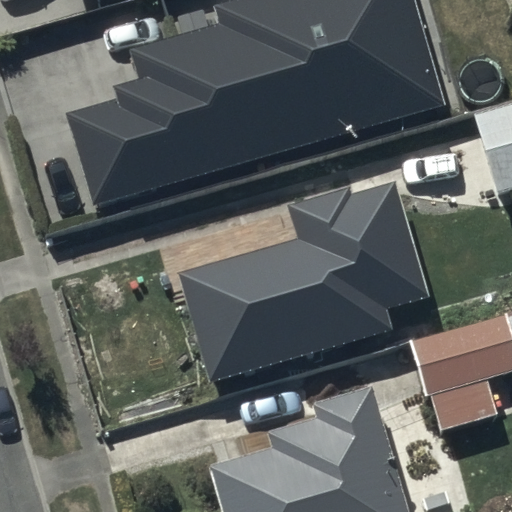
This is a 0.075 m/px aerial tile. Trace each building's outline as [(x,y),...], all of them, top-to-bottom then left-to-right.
[(115,119),(62,134),(87,222),(440,124),(405,0),(297,0),(210,24),(215,43),(130,66),(139,97),(111,105),(115,119)] [(69,0),(74,15),(125,0),(69,0)] [(511,206),(511,118),(470,132),(494,212),(511,206)] [(205,403),(390,350),(348,207),(283,226),(292,258),(173,293),(205,403)] [(439,444),(495,427),(484,393),(511,384),(511,325),(408,357),(424,413),(429,411),(439,444)] [(212,511),(398,511),(368,408),(311,425),(315,440),(266,454),(271,468),(205,488),(212,511)]
